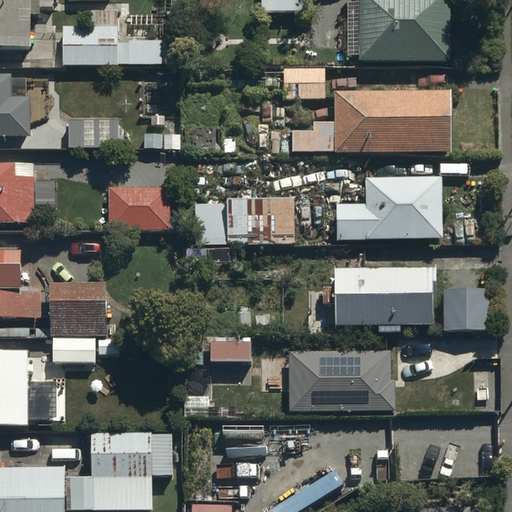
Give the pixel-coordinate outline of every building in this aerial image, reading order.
[(0,0),(0,60),(33,59),(32,24),(41,24),(40,0),(0,0)] [(304,0),(261,0),(262,21),(305,21),(304,0)] [(449,2),(361,2),(361,70),(449,70),(449,2)] [(119,74),(119,51),(119,28),(119,17),(91,17),(91,34),(65,34),(65,74),(119,74)] [(119,51),(119,74),(180,74),(180,48),(130,48),(130,51),(119,51)] [(11,73),(0,73),(0,136),(30,136),(30,96),(11,96),(11,73)] [(327,75),(285,74),(284,105),(326,106),(327,75)] [(335,101),(336,131),(314,131),(314,139),(293,139),(294,161),(336,160),(336,163),(454,161),(453,99),(335,101)] [(152,156),(181,157),(182,123),(164,123),(163,143),(145,143),(145,152),(152,152),(152,156)] [(71,159),(119,158),(119,127),(71,127),(71,159)] [(19,177),(0,176),(0,233),(36,234),(36,185),(19,185),(19,177)] [(367,213),(338,213),(337,249),(444,250),(444,188),(367,187),(367,213)] [(170,193),(110,196),(112,239),(172,236),(170,193)] [(296,210),(194,211),(195,253),(297,252),(296,210)] [(23,260),(0,260),(0,321),(42,323),(43,291),(23,291),(23,260)] [(434,275),(336,276),(337,334),(381,334),(381,340),(401,340),(401,336),(434,335),(434,275)] [(108,296),(52,297),(52,343),(108,342),(108,296)] [(492,299),(445,299),(445,340),(492,340),(492,299)] [(253,344),(211,345),(211,368),(253,367),(253,344)] [(30,359),(0,359),(0,430),(30,430),(30,423),(57,423),(56,386),(30,386),(30,359)] [(392,361),(292,360),(291,419),(397,420),(398,390),(392,390),(392,361)] [(225,422),(185,422),(185,472),(193,472),(193,503),(222,503),(222,470),(206,470),(206,452),(225,452),(225,422)] [(68,486),(66,486),(66,511),(152,511),(153,486),(173,486),(173,440),(91,441),(91,486),(68,486)] [(333,506),(334,446),(242,444),(241,505),(333,506)] [(66,511),(66,486),(65,474),(3,474),(2,458),(0,457),(0,511),(66,511)]
